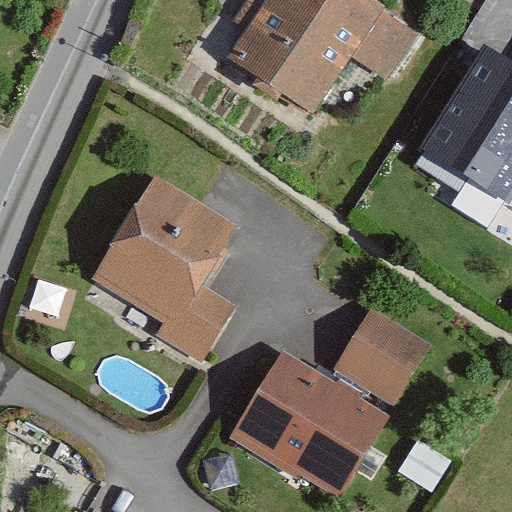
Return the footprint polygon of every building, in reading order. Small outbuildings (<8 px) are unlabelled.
[(419,35),(366,0),(270,0),(227,64),(314,122),(355,62),(387,82),(419,35)] [(511,70),(484,53),(419,154),(508,211),(511,204),(511,70)] [(248,232),(160,180),(93,291),(207,359),(232,317),(206,302),(248,232)] [(377,305),(339,361),(401,394),(435,339),(377,305)] [(403,406),(295,344),(240,440),(304,477),(312,464),(356,489),(403,406)]
